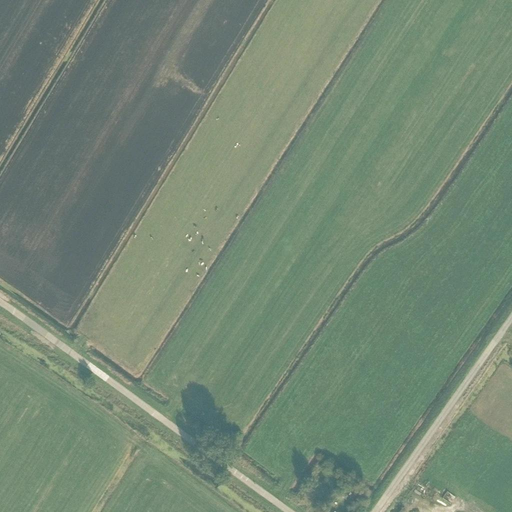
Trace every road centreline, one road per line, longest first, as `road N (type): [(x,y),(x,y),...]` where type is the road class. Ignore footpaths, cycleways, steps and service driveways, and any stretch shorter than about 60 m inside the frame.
road 1 (unclassified): [(287,511),(0,305)]
road 2 (unclassified): [(380,511),(511,322)]
